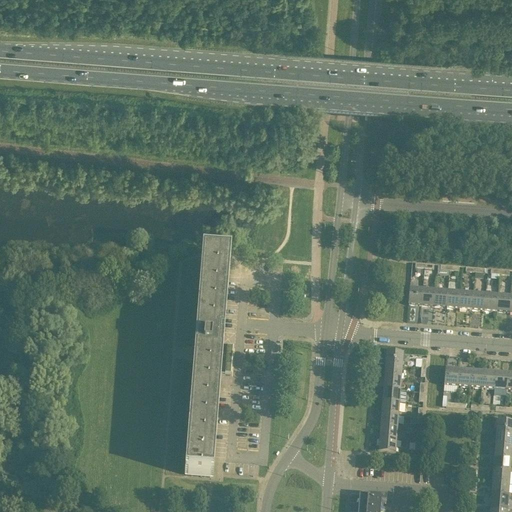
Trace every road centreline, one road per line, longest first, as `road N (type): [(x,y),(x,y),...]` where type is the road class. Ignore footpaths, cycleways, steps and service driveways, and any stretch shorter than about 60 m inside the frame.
road 1 (trunk): [(0,72),(511,112)]
road 2 (trunk): [(511,89),(0,51)]
road 3 (tertiary): [(357,0),(339,202)]
road 4 (tertiary): [(356,202),(373,0)]
road 5 (residential): [(511,349),(338,336)]
road 6 (tertiary): [(356,202),(511,216)]
road 7 (residential): [(328,483),(338,336)]
road 8 (residential): [(338,336),(356,202)]
road 9 (residential): [(339,202),(324,335)]
road 10 (residential): [(324,335),(316,409),(289,456)]
